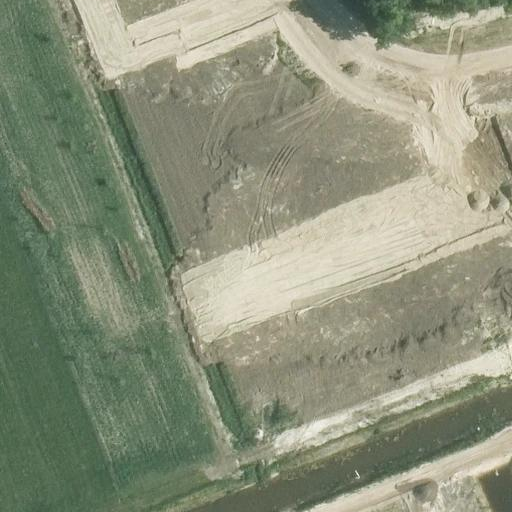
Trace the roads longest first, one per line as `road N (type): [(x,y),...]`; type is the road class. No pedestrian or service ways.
road 1 (residential): [(427,63),(480,205),(235,294)]
road 2 (residential): [(342,511),(511,444)]
road 3 (residential): [(316,0),(360,38),(427,63)]
road 4 (residential): [(238,0),(120,43)]
